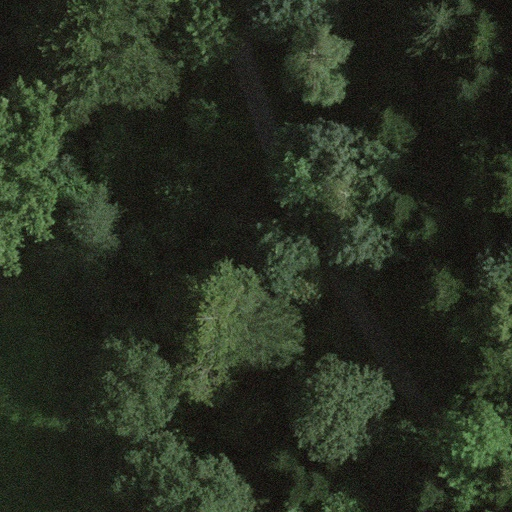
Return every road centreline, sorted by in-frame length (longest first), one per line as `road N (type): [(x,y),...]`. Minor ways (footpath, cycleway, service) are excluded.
road 1 (track): [(306,204),(243,75),(226,0)]
road 2 (track): [(485,511),(372,340)]
road 3 (track): [(372,340),(306,204)]
